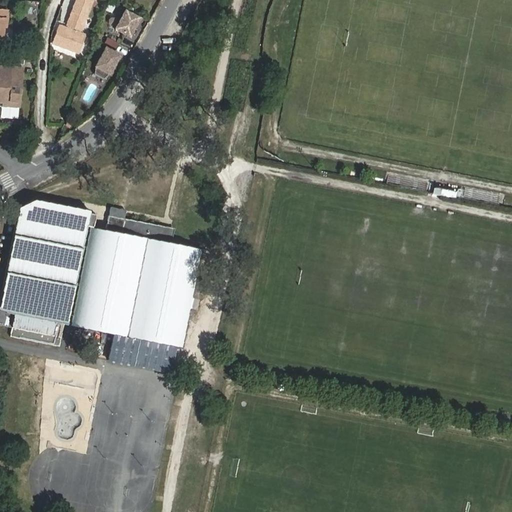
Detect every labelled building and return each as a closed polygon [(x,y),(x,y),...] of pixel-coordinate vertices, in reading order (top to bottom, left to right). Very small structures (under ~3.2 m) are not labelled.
[(93,0),(76,0),(72,12),(87,17),(93,0)] [(126,34),(138,16),(124,7),(112,26),(126,34)] [(7,27),(8,10),(0,8),(0,44),(2,45),(4,27),(7,27)] [(72,12),(68,23),(82,29),(87,17),(72,12)] [(87,35),(60,24),(53,42),(80,53),(87,35)] [(117,54),(103,46),(93,65),(92,71),(103,77),(107,73),(117,54)] [(0,74),(22,76),(22,69),(0,67),(0,74)] [(0,100),(20,102),(22,76),(0,74),(0,100)] [(91,213),(91,210),(36,199),(19,207),(2,290),(0,289),(0,324),(12,327),(10,336),(60,345),(65,324),(68,324),(88,225),(94,227),(97,214),(91,213)] [(127,220),(124,232),(136,235),(136,231),(132,230),(136,222),(127,220)] [(113,333),(109,356),(171,368),(175,345),(181,347),(201,248),(170,241),(157,239),(157,235),(163,237),(163,227),(136,222),(132,230),(136,231),(136,235),(124,232),(91,227),(72,324),(113,333)] [(157,239),(170,241),(172,229),(163,227),(163,237),(157,235),(157,239)] [(171,368),(109,356),(108,359),(170,372),(171,368)] [(71,368),(61,366),(60,373),(70,375),(71,368)] [(34,457),(40,446),(31,441),(26,449),(29,451),(27,453),(34,457)]
